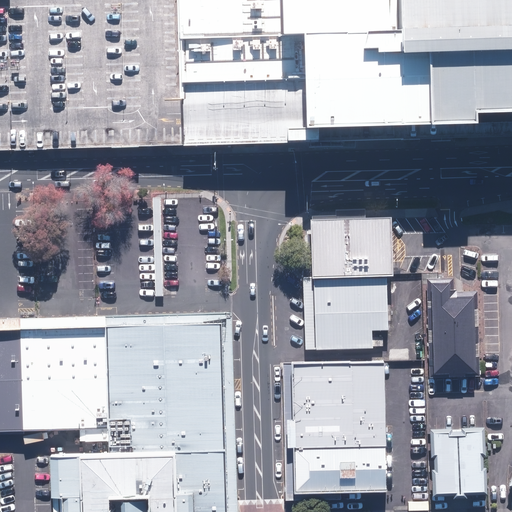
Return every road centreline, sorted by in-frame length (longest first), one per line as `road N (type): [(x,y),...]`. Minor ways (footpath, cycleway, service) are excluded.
road 1 (residential): [(262,511),(254,173)]
road 2 (tertiary): [(511,170),(254,173)]
road 3 (tertiary): [(254,173),(0,176)]
